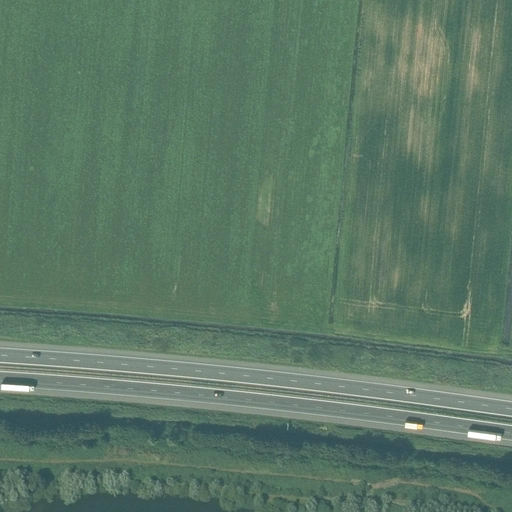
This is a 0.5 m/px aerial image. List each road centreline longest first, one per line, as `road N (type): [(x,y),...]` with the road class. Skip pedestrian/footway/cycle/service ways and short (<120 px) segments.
road 1 (motorway): [(0,379),(511,433)]
road 2 (motorway): [(511,409),(0,356)]
